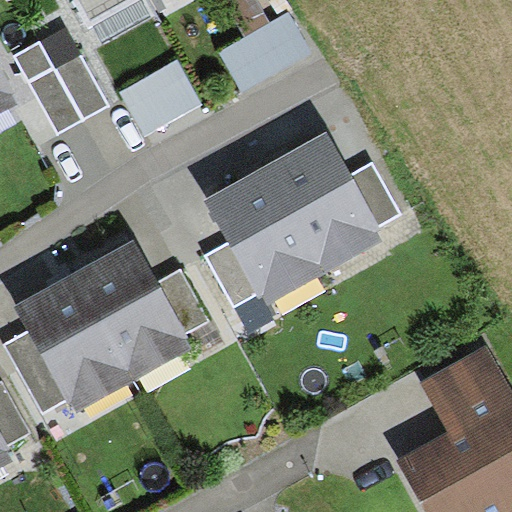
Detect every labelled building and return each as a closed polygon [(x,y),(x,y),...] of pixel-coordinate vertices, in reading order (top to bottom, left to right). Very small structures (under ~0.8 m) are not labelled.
[(132,0),(63,0),(79,29),(132,0)] [(257,0),(225,0),(247,37),(271,23),(257,0)] [(297,14),(229,53),(252,94),(321,54),(297,14)] [(59,133),(107,106),(80,57),(31,84),(59,133)] [(186,61),(129,92),(153,137),(211,106),(186,61)] [(0,110),(13,103),(0,80),(0,110)] [(382,246),(324,138),(210,198),(267,306),(382,246)] [(73,272),(129,373),(185,341),(180,333),(202,320),(174,270),(151,283),(128,242),(73,272)] [(129,373),(73,272),(11,307),(24,330),(0,343),(0,345),(38,413),(65,398),(70,406),(129,373)] [(458,452),(410,478),(428,511),(511,511),(511,407),(485,358),(425,390),(458,452)] [(0,451),(8,447),(6,443),(27,431),(0,385),(0,451)]
